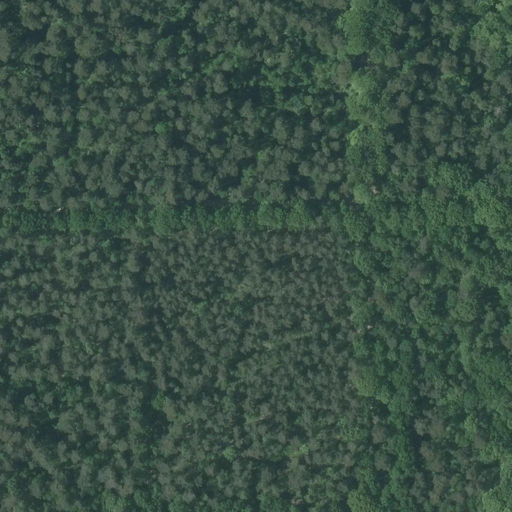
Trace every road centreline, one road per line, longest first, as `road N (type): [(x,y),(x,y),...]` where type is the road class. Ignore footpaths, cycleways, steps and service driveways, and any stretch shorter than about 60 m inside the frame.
road 1 (track): [(0,210),(368,199)]
road 2 (track): [(370,511),(369,205)]
road 3 (track): [(368,199),(371,0)]
road 4 (track): [(368,199),(511,197)]
